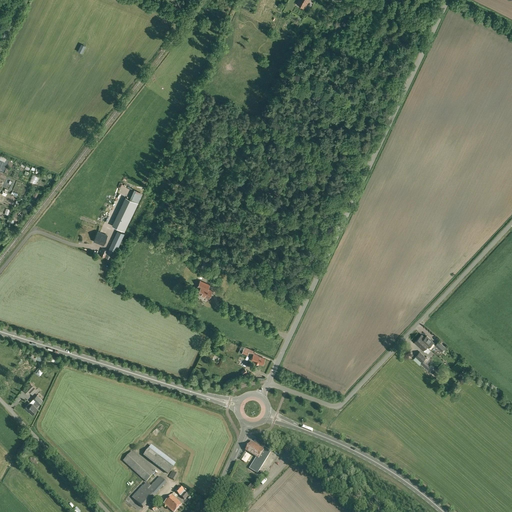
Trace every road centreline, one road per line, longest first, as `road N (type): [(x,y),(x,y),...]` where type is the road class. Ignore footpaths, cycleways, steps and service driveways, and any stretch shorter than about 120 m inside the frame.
road 1 (unclassified): [(268,382),(448,0)]
road 2 (unclassified): [(268,382),(342,403),(511,223)]
road 3 (secondary): [(207,397),(0,331)]
road 4 (secondary): [(443,511),(357,451),(291,424)]
road 5 (unclassified): [(107,511),(0,399)]
